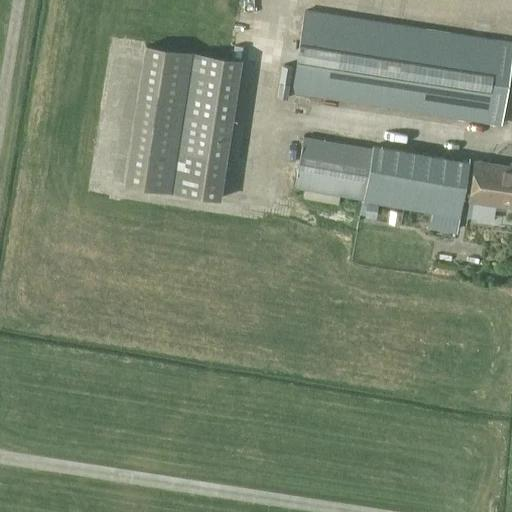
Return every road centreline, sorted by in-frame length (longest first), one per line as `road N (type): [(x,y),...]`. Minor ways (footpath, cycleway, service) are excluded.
road 1 (track): [(18,0),(0,113),(0,457),(351,511)]
road 2 (unknown): [(289,0),(275,22),(248,162)]
road 3 (unknown): [(511,20),(364,0)]
